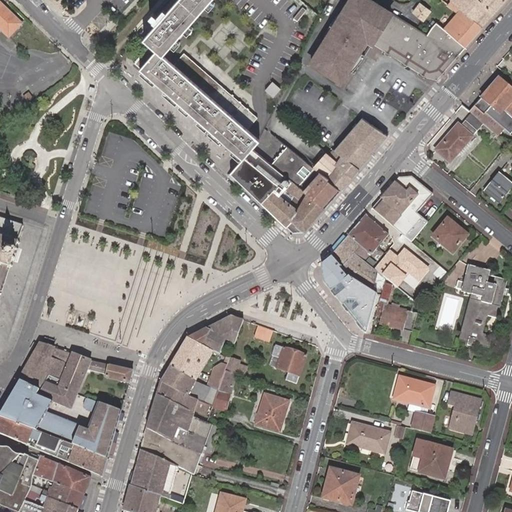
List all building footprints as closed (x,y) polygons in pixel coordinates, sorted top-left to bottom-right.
[(135,63),(147,73),(163,55),(211,0),(179,0),(145,39),(152,45),(135,63)] [(441,25),(436,22),(427,34),(371,0),(350,0),(312,62),(342,81),(364,46),(359,43),(363,37),(368,40),(371,35),(429,70),(431,71),(433,72),(435,73),(437,73),(439,73),(441,72),(442,72),(444,70),(465,46),(445,29),(441,25)] [(458,13),(445,29),(465,46),(482,27),(452,0),(448,5),(458,13)] [(452,0),(482,27),(495,13),(479,0),(452,0)] [(505,0),(479,0),(495,13),(505,0)] [(0,29),(9,38),(22,24),(0,3),(0,29)] [(421,4),(414,13),(423,20),(430,11),(421,4)] [(436,78),(438,78),(443,72),(444,70),(442,72),(441,72),(439,73),(437,73),(435,73),(433,72),(431,71),(429,70),(371,35),(368,40),(364,46),(342,81),(345,79),(348,77),(352,73),(355,70),(358,65),(361,61),(372,45),(427,78),(430,78),(433,79),(436,78)] [(364,46),(368,40),(363,37),(359,43),(364,46)] [(231,148),(247,130),(258,118),(185,53),(175,65),(166,57),(149,75),(231,148)] [(149,75),(166,57),(163,55),(147,73),(149,75)] [(481,98),(470,111),(471,113),(484,123),(498,136),(504,129),(510,135),(511,132),(511,86),(499,76),(480,97),(481,98)] [(273,98),(280,89),(272,82),(265,90),(273,98)] [(28,103),(34,99),(29,93),(23,97),(28,103)] [(471,113),(464,120),(477,131),(484,123),(471,113)] [(342,141),(367,159),(388,135),(362,118),(342,141)] [(454,132),(451,129),(434,149),(450,162),(477,131),(464,120),(461,124),(454,132)] [(458,121),(451,129),(454,132),(461,124),(458,121)] [(243,159),(251,148),(258,139),(251,133),(247,130),(231,148),(236,152),(243,159)] [(336,165),(352,177),(367,159),(342,141),(334,151),(329,156),(338,163),(336,165)] [(312,167),(287,147),(271,165),(310,197),(325,208),(330,202),(329,200),(331,198),(336,195),(341,189),(324,178),(312,167)] [(243,159),(231,173),(239,181),(254,151),(251,148),(243,159)] [(271,165),(254,151),(239,181),(262,202),(273,191),(282,183),(301,200),(304,203),(298,211),(312,222),(325,208),(310,197),(271,165)] [(324,178),(341,189),(352,177),(336,165),(338,163),(329,156),(327,154),(316,167),(314,166),(312,167),(324,178)] [(494,195),(501,200),(511,186),(511,183),(499,173),(485,191),(493,197),(494,195)] [(399,178),(395,182),(403,181),(403,188),(407,192),(411,187),(410,181),(417,180),(412,177),(399,178)] [(385,202),(376,211),(412,242),(428,223),(429,222),(418,214),(434,194),(417,180),(410,181),(411,187),(407,192),(403,188),(403,181),(395,182),(381,198),(385,202)] [(273,191),(262,202),(294,232),(305,231),(312,222),(298,211),(294,208),(273,191)] [(381,198),(372,208),(376,211),(385,202),(381,198)] [(294,208),(298,211),(304,203),(301,200),(294,208)] [(389,235),(366,215),(348,236),(361,246),(355,253),(364,260),(369,254),(372,256),(389,235)] [(23,226),(23,225),(21,224),(21,226),(0,218),(0,262),(0,263),(0,264),(2,265),(2,263),(9,265),(8,267),(11,268),(11,266),(14,266),(14,265),(12,264),(13,259),(16,260),(19,250),(16,249),(18,243),(20,244),(20,242),(18,242),(22,228),(24,228),(25,227),(23,226)] [(453,253),(469,235),(450,219),(434,236),(453,253)] [(361,246),(348,236),(332,255),(344,267),(342,269),(349,277),(371,292),(373,288),(378,273),(364,260),(355,253),(361,246)] [(412,256),(417,250),(407,241),(402,247),(412,256)] [(344,267),(332,255),(323,262),(320,279),(345,309),(348,307),(353,312),(349,314),(365,334),(367,334),(377,295),(371,292),(349,277),(342,269),(344,267)] [(500,287),(504,288),(507,280),(495,277),(493,284),(487,282),(490,270),(468,265),(462,292),(471,294),(477,296),(470,325),(463,323),(459,339),(468,341),(467,345),(474,346),(475,343),(489,347),(492,336),(483,334),(488,315),(497,317),(503,295),(499,294),(500,287)] [(383,291),(386,279),(381,275),(379,272),(378,273),(373,288),(383,291)] [(392,283),(386,279),(383,291),(376,317),(383,319),(386,306),(392,283)] [(477,296),(471,294),(463,323),(470,325),(477,296)] [(382,324),(413,333),(418,314),(386,306),(383,319),(382,324)] [(206,348),(213,352),(215,353),(222,336),(229,341),(238,318),(232,316),(207,328),(213,331),(206,348)] [(244,320),(238,318),(229,341),(235,344),(244,320)] [(273,330),(258,325),(254,336),(269,341),(273,330)] [(207,328),(188,338),(206,348),(213,331),(207,328)] [(187,339),(170,366),(198,380),(213,352),(206,348),(188,338),(187,339)] [(41,343),(20,379),(40,387),(46,371),(55,374),(52,382),(79,394),(88,372),(91,373),(92,370),(108,374),(107,377),(130,383),(133,371),(91,361),(72,354),(41,343)] [(274,356),(282,358),(285,349),(278,346),(274,356)] [(307,356),(285,348),(285,349),(282,358),(278,368),(292,373),(300,376),(307,356)] [(282,358),(274,356),(271,366),(278,368),(282,358)] [(228,365),(226,371),(237,375),(240,364),(240,361),(230,358),(227,365),(228,365)] [(209,385),(219,390),(226,371),(228,365),(227,365),(224,364),(219,364),(209,385)] [(249,366),(240,364),(237,375),(246,378),(249,366)] [(170,366),(161,382),(189,395),(199,401),(214,405),(216,399),(201,394),(205,383),(198,380),(170,366)] [(40,387),(20,379),(16,386),(19,387),(17,391),(36,397),(41,397),(43,398),(45,393),(48,395),(46,399),(53,402),(54,400),(67,405),(69,403),(73,402),(75,403),(79,394),(52,382),(55,374),(46,371),(40,387)] [(219,390),(231,393),(237,375),(226,371),(219,390)] [(297,385),(300,376),(292,373),(289,382),(297,385)] [(406,401),(411,380),(400,378),(395,398),(406,401)] [(435,387),(411,380),(406,401),(405,402),(420,405),(420,404),(430,407),(435,387)] [(157,395),(195,414),(196,410),(211,414),(214,405),(199,401),(189,395),(161,382),(157,395)] [(9,397),(15,399),(48,412),(51,406),(53,402),(46,399),(43,398),(41,397),(36,397),(17,391),(14,389),(14,390),(12,393),(9,397)] [(216,399),(214,405),(227,409),(231,393),(219,390),(216,399)] [(471,420),(475,421),(480,400),(451,392),(448,404),(455,406),(450,427),(468,432),(471,420)] [(202,439),(209,422),(194,417),(195,414),(157,395),(156,400),(159,401),(165,411),(157,416),(202,439)] [(264,402),(287,409),(289,402),(266,395),(264,402)] [(120,417),(122,410),(88,398),(86,404),(87,408),(95,412),(97,412),(97,413),(115,420),(116,416),(120,417)] [(108,457),(114,438),(108,435),(111,429),(93,421),(92,421),(89,428),(48,412),(15,399),(14,402),(8,400),(0,413),(0,415),(3,417),(108,457)] [(159,401),(156,400),(152,414),(157,416),(165,411),(159,401)] [(280,431),(287,409),(264,402),(257,423),(280,431)] [(117,425),(118,421),(115,420),(97,413),(97,412),(93,421),(111,429),(116,431),(117,425)] [(430,433),(434,420),(435,418),(416,413),(413,428),(430,433)] [(108,457),(3,417),(0,415),(0,432),(103,476),(108,457)] [(192,472),(194,473),(202,451),(198,450),(202,439),(157,416),(151,421),(150,421),(147,428),(141,450),(170,462),(178,466),(192,472)] [(197,474),(200,465),(205,450),(212,453),(222,425),(209,422),(202,439),(198,450),(202,451),(194,473),(197,474)] [(384,453),(389,434),(352,424),(348,444),(384,453)] [(397,426),(394,437),(402,439),(405,428),(397,426)] [(444,480),(452,451),(416,442),(409,471),(444,480)] [(0,473),(18,481),(33,474),(39,460),(24,454),(23,456),(14,453),(13,449),(8,447),(4,449),(0,447),(0,473)] [(170,462),(141,450),(132,486),(159,496),(161,496),(170,462)] [(91,477),(42,455),(39,460),(33,474),(51,481),(55,483),(56,481),(85,493),(91,477)] [(178,466),(170,462),(161,496),(169,499),(178,466)] [(351,506),(358,478),(331,471),(328,480),(332,482),(327,500),(351,506)] [(31,490),(33,474),(18,481),(0,473),(0,504),(17,511),(19,511),(26,499),(29,494),(31,490)] [(44,495),(78,509),(85,493),(56,481),(55,483),(51,481),(46,492),(42,491),(41,494),(44,495)] [(155,511),(159,496),(132,486),(126,510),(131,511),(155,511)] [(44,495),(41,494),(31,490),(29,494),(42,499),(44,495)] [(448,511),(451,501),(414,491),(411,501),(408,501),(405,510),(414,511),(448,511)] [(242,511),(245,500),(222,494),(216,511),(242,511)] [(58,511),(77,511),(78,509),(44,495),(42,499),(48,501),(46,507),(58,511)] [(58,511),(46,507),(44,511),(31,506),(33,501),(26,499),(19,511),(58,511)]
